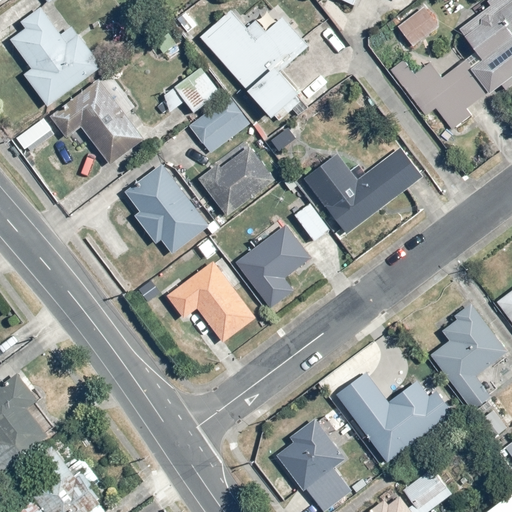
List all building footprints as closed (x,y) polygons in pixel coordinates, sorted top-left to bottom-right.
[(489,91),(491,94),(511,76),(511,0),(494,0),(460,28),(477,49),(464,60),(489,91)] [(442,24),(427,5),(400,26),(415,45),(442,24)] [(245,22),(234,9),(203,36),(276,116),(304,91),(283,69),(310,44),(284,15),(260,37),(245,22)] [(13,35),(36,67),(28,73),(50,104),(104,65),(85,38),(77,27),(66,35),(48,10),(13,35)] [(402,81),(427,113),(436,106),(450,122),(489,91),(464,60),(445,75),(431,58),(402,81)] [(222,92),(203,66),(162,96),(172,111),(187,100),(196,111),(222,92)] [(145,135),(101,78),(51,116),(67,137),(82,125),(110,161),(145,135)] [(251,123),(230,95),(190,124),(211,153),(251,123)] [(277,179),(251,143),(202,178),(227,215),(277,179)] [(420,211),(404,191),(422,177),(398,147),(358,178),(338,152),(306,177),(339,221),(334,225),(359,258),(420,211)] [(127,187),(142,208),(135,213),(157,243),(164,238),(175,252),(211,225),(163,161),(127,187)] [(103,167),(61,197),(74,215),(116,185),(103,167)] [(330,230),(310,200),(294,211),(315,240),(330,230)] [(312,258),(285,224),(237,261),(274,308),(296,290),(287,277),(312,258)] [(226,340),(259,315),(235,283),(239,280),(220,254),(168,293),(186,317),(201,306),(226,340)] [(511,281),(495,294),(511,316),(511,281)] [(459,318),(425,343),(475,408),(492,395),(477,374),(511,349),(472,298),(454,311),(459,318)] [(38,397),(17,371),(0,384),(0,472),(50,432),(28,405),(38,397)] [(457,413),(427,372),(390,399),(369,372),(339,394),(390,462),(447,420),(457,413)] [(365,480),(317,419),(277,450),(325,511),(365,480)] [(511,469),(511,443),(499,453),(511,469)] [(17,497),(13,511),(107,511),(110,510),(108,508),(94,487),(102,481),(86,457),(72,467),(56,444),(37,456),(50,474),(29,488),(17,497)] [(425,511),(454,490),(433,464),(404,487),(415,500),(410,505),(396,487),(363,511),(425,511)] [(511,511),(511,488),(482,511),(511,511)]
